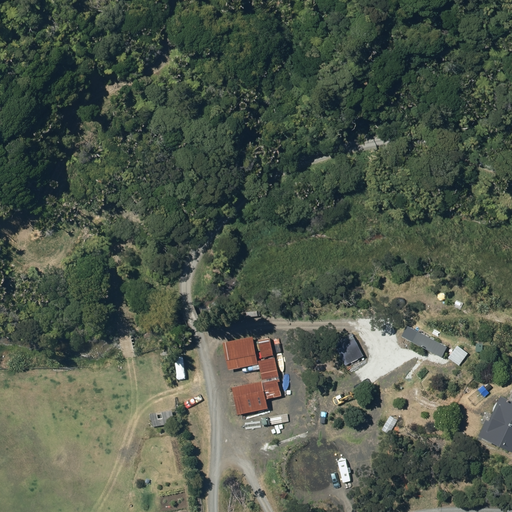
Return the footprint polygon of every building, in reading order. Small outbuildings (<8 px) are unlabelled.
[(421,330),(415,344),(444,357),(450,343),(421,330)] [(337,349),(346,367),(364,357),(354,339),(337,349)] [(487,342),(478,341),(477,356),(486,356),(487,342)] [(472,353),(461,344),(449,358),(460,367),(472,353)] [(196,355),(186,355),(188,378),(197,377),(196,355)] [(479,438),(511,453),(511,395),(510,401),(501,396),(492,415),(487,413),(482,424),(485,425),(479,438)] [(172,411),(151,416),(153,429),(175,424),(172,411)]
